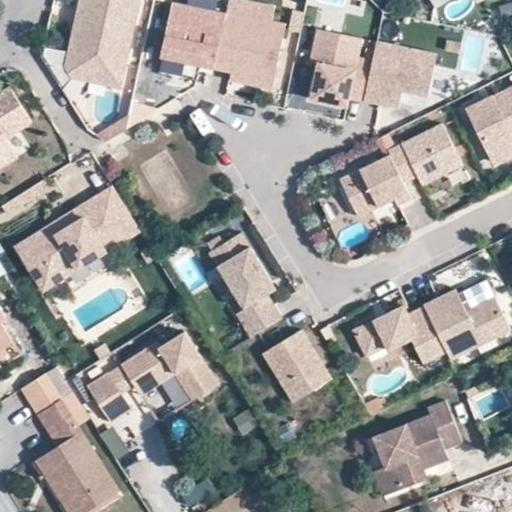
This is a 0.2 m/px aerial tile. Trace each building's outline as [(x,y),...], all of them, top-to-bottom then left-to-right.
[(86,0),(79,32),(74,31),(69,55),(87,59),(82,82),(119,90),(139,0),(86,0)] [(81,0),(74,31),(79,32),(86,0),(81,0)] [(228,12),(174,1),(163,54),(217,65),(228,12)] [(228,10),(228,12),(217,65),(232,69),(234,69),(236,61),(260,66),(256,83),(274,87),(288,23),(228,10)] [(364,36),(321,27),(314,59),(321,60),(313,96),(349,104),(351,95),(367,98),(375,58),(360,55),(364,36)] [(375,58),(367,98),(401,105),(404,89),(430,94),(439,52),(379,40),(375,58)] [(87,59),(69,55),(66,66),(72,80),(82,82),(87,59)] [(234,69),(232,69),(230,78),(256,83),(260,66),(236,61),(234,69)] [(0,158),(14,150),(6,138),(19,130),(32,121),(11,87),(0,93),(0,158)] [(511,89),(472,110),(492,152),(511,141),(511,136),(508,129),(511,126),(511,89)] [(130,114),(98,133),(108,140),(126,129),(130,114)] [(444,122),(390,149),(392,153),(406,180),(419,174),(424,183),(465,162),(444,122)] [(511,136),(511,141),(492,152),(498,163),(511,155),(511,126),(508,129),(511,136)] [(0,167),(18,156),(14,150),(0,158),(0,167)] [(406,180),(392,153),(343,178),(361,214),(396,196),(400,203),(414,196),(406,180)] [(139,226),(115,185),(80,207),(86,216),(59,233),(53,224),(19,245),(46,289),(71,274),(69,269),(139,226)] [(347,191),(326,198),(336,227),(356,221),(347,191)] [(80,207),(53,224),(59,233),(86,216),(80,207)] [(139,226),(69,269),(71,274),(142,230),(139,226)] [(255,333),(286,313),(271,290),(280,285),(244,230),(212,250),(253,313),(246,318),(255,333)] [(457,289),(468,311),(496,298),(486,274),(457,289)] [(457,289),(425,304),(426,305),(447,350),(451,358),(511,330),(496,298),(468,311),(457,289)] [(447,350),(426,305),(409,312),(405,303),(354,327),(366,352),(387,343),(389,347),(412,337),(423,361),(447,350)] [(0,351),(14,343),(2,323),(7,320),(0,308),(0,351)] [(303,327),(265,351),(294,398),(332,374),(303,327)] [(158,343),(123,365),(137,387),(171,365),(177,374),(182,371),(199,398),(220,385),(187,332),(162,348),(158,343)] [(96,352),(102,361),(112,354),(106,345),(96,352)] [(123,365),(111,373),(124,395),(137,387),(123,365)] [(171,365),(137,387),(143,396),(177,374),(171,365)] [(182,371),(177,374),(195,401),(199,398),(182,371)] [(38,413),(63,398),(46,372),(22,388),(38,413)] [(111,373),(89,387),(112,423),(134,409),(124,395),(111,373)] [(482,383),(464,391),(468,398),(485,390),(482,383)] [(91,417),(74,391),(63,398),(38,413),(58,445),(35,460),(67,511),(86,511),(122,491),(80,425),(91,417)] [(447,404),(428,411),(430,415),(375,437),(387,467),(388,470),(398,478),(402,489),(427,479),(423,469),(420,463),(446,453),(444,449),(462,442),(447,404)] [(249,411),(235,419),(244,435),(258,427),(249,411)] [(446,453),(420,463),(423,469),(448,459),(446,453)] [(387,467),(377,470),(386,494),(402,489),(398,478),(388,470),(387,467)]
